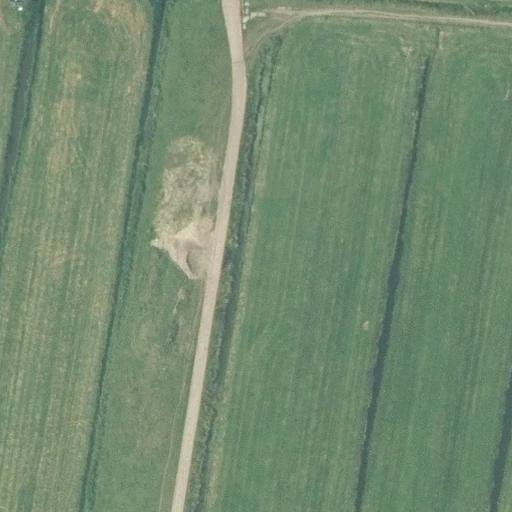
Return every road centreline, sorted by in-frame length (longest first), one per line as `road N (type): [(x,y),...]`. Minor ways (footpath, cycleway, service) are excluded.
road 1 (track): [(169,511),(242,91),(231,0)]
road 2 (track): [(237,52),(296,7),(511,27)]
